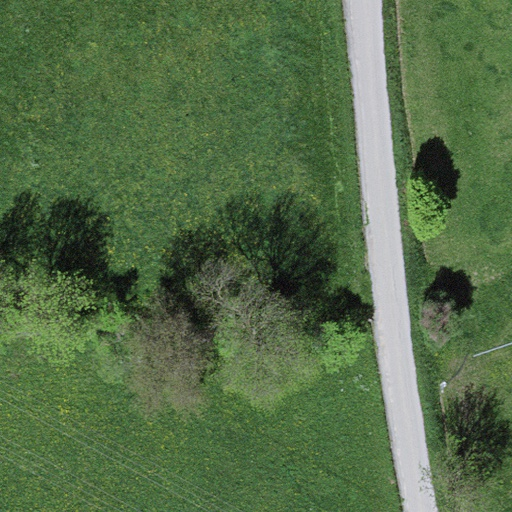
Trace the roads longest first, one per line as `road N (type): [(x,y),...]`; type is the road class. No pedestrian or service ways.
road 1 (residential): [(408,511),(344,138)]
road 2 (unclassified): [(344,138),(346,0)]
